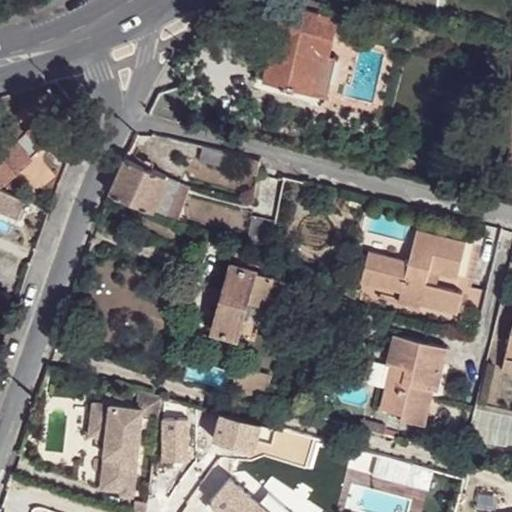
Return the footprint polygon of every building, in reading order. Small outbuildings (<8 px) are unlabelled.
[(327,59),(329,57),(338,19),(279,4),(270,43),(276,46),(266,84),(312,95),(321,57),(327,59)] [(334,58),(329,57),(327,59),(321,57),(312,95),(309,103),(309,104),(312,109),(317,111),(322,109),(325,104),(324,99),(334,58)] [(309,103),(312,95),(266,84),(265,92),(309,103)] [(147,115),(184,125),(174,86),(159,91),(147,115)] [(0,177),(27,157),(25,155),(44,141),(32,124),(14,139),(4,125),(0,128),(0,177)] [(229,152),(205,146),(201,161),(226,166),(229,152)] [(126,156),(111,192),(151,209),(166,172),(126,156)] [(261,160),(250,157),(248,173),(258,176),(261,160)] [(151,209),(167,215),(181,179),(166,172),(151,209)] [(167,215),(180,219),(195,184),(181,179),(167,215)] [(0,208),(20,217),(27,200),(0,187),(0,208)] [(267,252),(274,220),(249,215),(243,243),(267,252)] [(430,274),(439,276),(458,281),(468,240),(418,228),(409,261),(369,251),(361,284),(400,294),(422,300),(420,307),(458,317),(463,293),(436,286),(427,284),(430,274)] [(223,286),(218,304),(212,328),(236,335),(247,297),(254,268),(230,262),(223,286)] [(270,273),(254,268),(247,297),(262,302),(270,273)] [(436,286),(439,276),(430,274),(427,284),(436,286)] [(205,301),(218,304),(223,286),(209,282),(205,301)] [(479,322),(486,299),(463,293),(458,317),(479,322)] [(420,310),(420,307),(422,300),(400,294),(397,304),(420,310)] [(511,333),(503,372),(511,373),(511,333)] [(427,388),(434,390),(439,391),(450,349),(394,335),(386,365),(391,366),(380,409),(403,415),(401,420),(426,427),(433,399),(425,397),(427,388)] [(228,391),(262,400),(268,379),(268,373),(235,365),(228,391)] [(262,400),(274,403),(279,382),(268,379),(262,400)] [(433,399),(434,390),(427,388),(425,397),(433,399)] [(160,409),(162,396),(139,390),(137,407),(94,403),(91,435),(98,436),(98,440),(103,446),(107,447),(102,489),(123,491),(122,495),(134,496),(143,407),(160,409)] [(262,421),(221,411),(215,438),(254,449),(259,434),(262,421)] [(165,454),(189,454),(188,419),(186,419),(164,419),(165,454)] [(277,425),(262,421),(259,434),(274,438),(275,434),(277,425)] [(327,438),(277,425),(275,434),(325,448),(327,438)] [(414,461),(392,455),(389,466),(411,472),(414,461)] [(273,511),(230,476),(212,500),(226,511),(273,511)]
